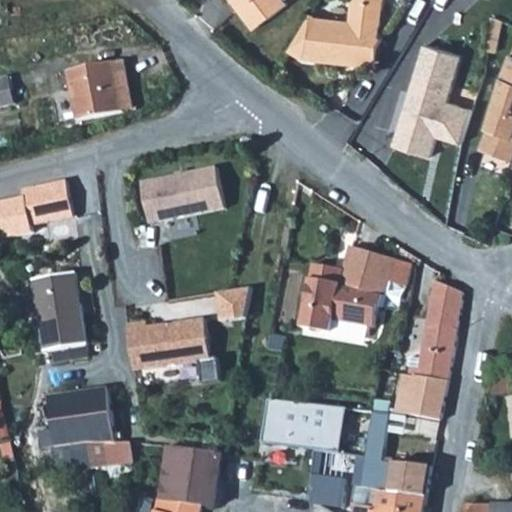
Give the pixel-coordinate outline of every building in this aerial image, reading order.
[(285,0),(231,0),(256,30),(289,4),(285,0)] [(379,67),(385,17),(387,0),(356,0),(353,24),(320,19),(314,15),(292,51),(305,60),(379,67)] [(511,24),(500,21),(493,52),(511,56),(511,24)] [(463,57),(426,45),(394,147),(432,159),(438,140),(460,147),(471,111),(448,103),(463,57)] [(511,57),(504,76),(492,119),(481,148),(511,160),(511,57)] [(122,112),(113,63),(68,72),(78,121),(122,112)] [(0,108),(17,105),(10,76),(0,78),(0,108)] [(211,169),(216,211),(228,208),(219,168),(211,169)] [(144,184),(153,225),(216,211),(211,169),(144,184)] [(71,180),(26,189),(28,197),(0,201),(0,226),(6,225),(9,237),(36,232),(35,225),(78,216),(71,180)] [(375,327),(381,307),(375,305),(378,294),(387,296),(391,283),(398,260),(353,247),(345,271),(337,296),(331,321),(329,331),(332,332),(335,321),(375,327)] [(391,283),(408,287),(413,265),(398,260),(391,283)] [(312,264),(302,326),(329,331),(331,321),(337,296),(345,271),(312,264)] [(38,288),(44,316),(52,353),(92,344),(79,273),(36,282),(38,288)] [(465,292),(439,280),(428,322),(459,326),(465,292)] [(399,312),(408,287),(391,283),(387,296),(383,307),(399,312)] [(251,287),(220,292),(225,322),(247,319),(251,287)] [(31,319),(44,316),(38,288),(25,291),(31,319)] [(378,294),(375,305),(381,307),(383,307),(387,296),(378,294)] [(151,323),(132,326),(139,372),(217,360),(210,319),(152,328),(151,323)] [(459,326),(428,322),(420,366),(412,365),(411,373),(416,374),(451,380),(459,326)] [(511,375),(509,361),(496,363),(499,376),(511,375)] [(416,374),(409,413),(442,420),(451,380),(416,374)] [(48,447),(88,440),(122,441),(113,388),(53,398),(56,414),(41,416),(48,447)] [(350,406),(274,397),(268,442),(344,451),(350,406)] [(0,440),(9,441),(11,408),(0,407),(0,440)] [(371,434),(387,437),(391,413),(374,411),(371,434)] [(395,470),(383,468),(387,437),(371,434),(368,455),(365,486),(380,488),(428,496),(432,467),(396,460),(395,470)] [(205,504),(218,506),(224,452),(171,447),(161,498),(163,498),(205,504)] [(425,511),(428,496),(380,488),(378,505),(357,502),(355,511),(425,511)] [(202,511),(205,504),(163,498),(159,509),(155,507),(153,511),(202,511)]
